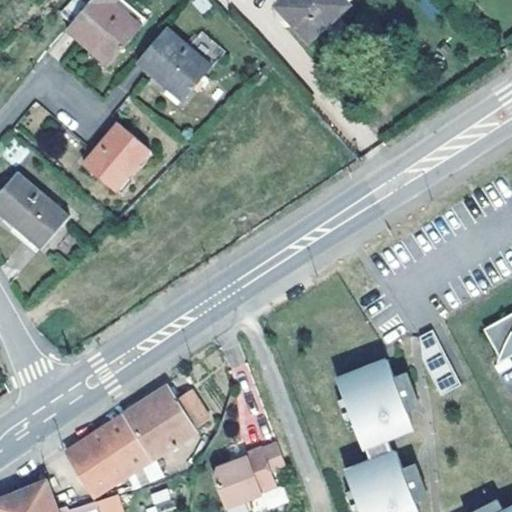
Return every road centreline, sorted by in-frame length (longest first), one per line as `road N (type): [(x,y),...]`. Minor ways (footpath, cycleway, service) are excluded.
road 1 (primary): [(511,109),(53,408)]
road 2 (unknown): [(5,323),(126,236),(139,263)]
